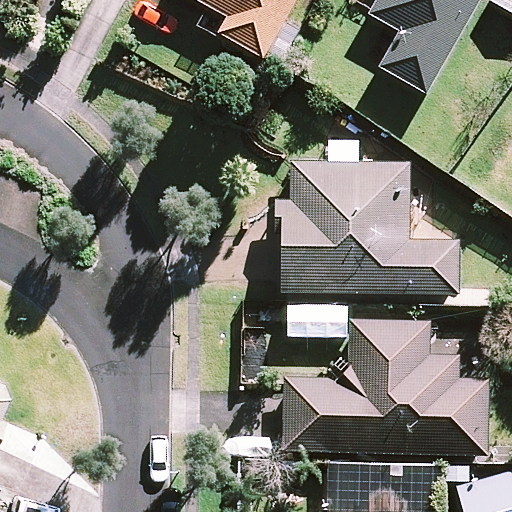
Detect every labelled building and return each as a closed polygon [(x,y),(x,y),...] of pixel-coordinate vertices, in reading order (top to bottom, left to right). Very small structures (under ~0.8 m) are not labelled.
[(195,0),(227,18),(219,34),(263,58),(295,0),(195,0)] [(511,0),(375,0),(368,13),(400,33),(379,66),(422,93),(479,0),(488,0),(511,14),(511,0)] [(409,164),(291,162),(290,202),(281,202),(280,291),(460,294),(461,240),(408,239),(409,164)] [(491,323),(350,319),(348,380),(284,378),(282,449),(485,455),(487,377),(459,376),(459,358),(490,359),(491,323)] [(0,409),(9,389),(0,385),(0,409)] [(435,511),(438,463),(330,458),(327,511),(435,511)] [(511,511),(511,472),(456,489),(463,511),(511,511)]
